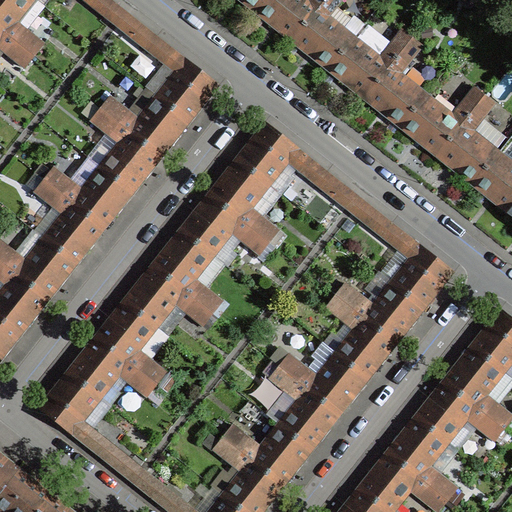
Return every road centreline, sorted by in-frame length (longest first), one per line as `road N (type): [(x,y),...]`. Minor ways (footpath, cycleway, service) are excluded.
road 1 (residential): [(0,401),(255,81)]
road 2 (residential): [(304,511),(492,270)]
road 3 (residential): [(255,81),(492,270)]
road 4 (residential): [(0,408),(129,511)]
road 5 (residential): [(152,0),(255,81)]
